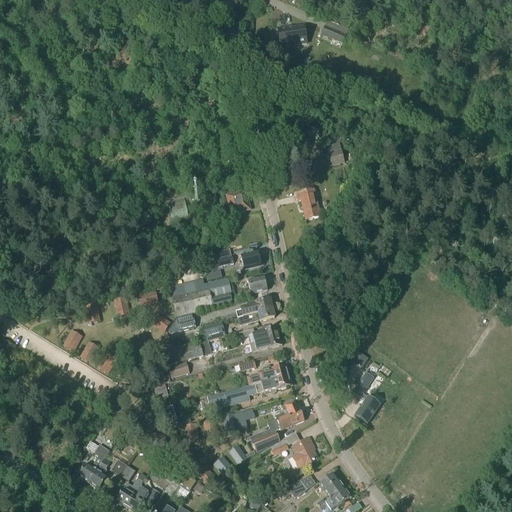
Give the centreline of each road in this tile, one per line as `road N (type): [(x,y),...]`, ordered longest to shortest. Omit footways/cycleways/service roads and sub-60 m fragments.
road 1 (residential): [(387,511),(338,445),(299,353),(250,138),(229,0)]
road 2 (track): [(299,353),(350,333),(451,189),(465,147),(479,136),(511,141)]
road 3 (track): [(232,44),(249,59),(465,147),(511,177)]
road 4 (track): [(232,44),(0,180)]
road 5 (unknown): [(0,31),(13,40),(69,32),(96,14),(140,16),(206,51),(232,44)]
road 6 (track): [(32,161),(205,271)]
